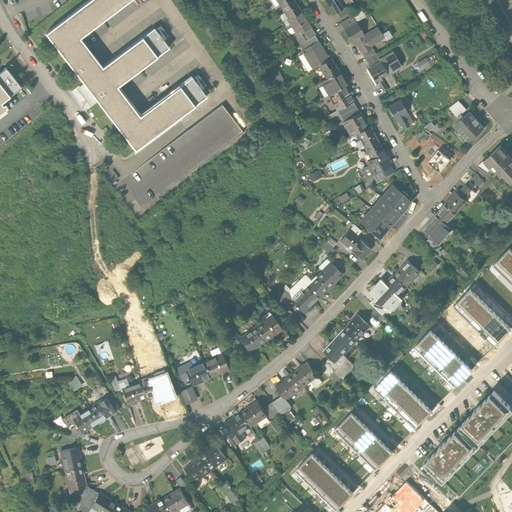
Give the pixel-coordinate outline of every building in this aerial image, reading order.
[(90,0),(45,35),(135,152),(206,97),(191,78),(140,117),(118,88),(169,49),(154,29),(102,68),(80,39),(131,0),(90,0)] [(302,12),(293,0),(291,0),(281,7),(290,21),(288,22),(296,35),(299,33),(301,36),(312,29),(301,13),(302,12)] [(342,0),(324,0),(330,9),(332,7),(337,14),(344,10),(339,2),(342,0)] [(217,9),(224,21),(233,15),(226,3),(217,9)] [(342,23),(349,19),(347,16),(350,14),(347,8),(344,10),(337,14),(342,23)] [(341,24),(345,31),(358,24),(353,17),(349,19),(342,23),(341,24)] [(358,24),(345,31),(354,47),(357,46),(363,56),(386,42),(378,28),(364,35),(358,24)] [(317,35),(312,29),(301,36),(305,42),(315,37),(317,35)] [(298,46),(305,42),(301,36),(299,33),(296,35),(292,37),(298,46)] [(318,42),(315,37),(305,42),(298,46),(296,48),(300,53),(301,53),(318,42)] [(330,61),(318,42),(301,53),(303,56),(300,57),(310,73),(319,68),(330,61)] [(380,62),(388,75),(390,74),(401,67),(393,53),(379,61),(380,62)] [(431,57),(420,62),(423,69),(434,64),(431,57)] [(332,60),(330,61),(319,68),(326,80),(339,72),(332,60)] [(380,62),(368,70),(377,85),(379,83),(384,91),(390,87),(385,77),(388,75),(380,62)] [(6,69),(0,73),(0,114),(7,109),(3,103),(21,88),(6,69)] [(281,76),(278,70),(268,75),(271,81),(273,80),(281,76)] [(339,72),(326,80),(320,83),(328,96),(344,87),(347,86),(343,80),(339,72)] [(385,77),(390,87),(396,84),(390,74),(388,75),(385,77)] [(286,84),(281,76),(273,80),(278,89),(286,84)] [(352,101),(344,87),(328,96),(336,109),(352,101)] [(356,108),(352,101),(336,109),(340,117),(356,108)] [(400,101),(388,108),(395,121),(397,120),(402,130),(413,125),(400,101)] [(458,121),(468,113),(459,104),(450,111),(458,121)] [(128,177),(121,182),(142,210),(243,133),(222,105),(128,177)] [(356,108),(340,117),(342,119),(343,122),(360,114),(356,108)] [(458,121),(453,125),(468,142),(484,129),(469,112),(468,113),(458,121)] [(367,129),(360,114),(343,122),(351,137),(357,134),(367,129)] [(431,123),(426,128),(430,133),(435,128),(431,123)] [(298,124),(289,128),(293,135),(301,130),(298,124)] [(367,129),(357,134),(364,147),(377,141),(370,128),(367,129)] [(423,129),(414,135),(421,145),(427,141),(425,139),(428,136),(423,129)] [(377,140),(377,141),(364,147),(363,147),(371,161),(366,163),(368,167),(362,170),(366,178),(373,174),(389,166),(390,165),(377,140)] [(429,162),(443,174),(457,159),(443,147),(429,162)] [(511,183),(511,160),(500,147),(483,161),(476,167),(486,174),(491,170),(490,169),(492,167),(501,177),(503,175),(511,184),(511,183)] [(393,174),(389,166),(373,174),(377,183),(393,174)] [(321,169),(310,176),(315,182),(325,175),(321,169)] [(364,185),(355,187),(356,193),(366,191),(364,185)] [(446,204),(456,213),(466,201),(464,199),(471,190),(466,185),(458,194),(456,192),(446,204)] [(392,187),(382,199),(403,217),(413,205),(392,187)] [(305,205),(298,199),(295,202),(302,208),(305,205)] [(382,199),(372,211),(392,230),(403,217),(382,199)] [(438,245),(452,229),(446,225),(456,213),(446,204),(422,231),(429,238),(438,245)] [(372,211),(359,224),(380,243),(392,230),(372,211)] [(323,217),(319,213),(314,218),(318,222),(323,217)] [(356,226),(352,230),(359,238),(364,233),(356,226)] [(341,242),(362,262),(373,251),(359,238),(352,230),(341,242)] [(429,238),(425,242),(439,256),(444,251),(438,245),(429,238)] [(338,246),(330,239),(326,243),(334,250),(338,246)] [(477,239),(475,242),(480,247),(483,244),(477,239)] [(281,245),(277,242),(272,247),(275,250),(281,245)] [(325,243),(321,248),(332,257),(336,253),(325,243)] [(511,261),(511,251),(509,248),(492,266),(501,274),(511,261)] [(426,261),(422,264),(430,272),(434,268),(438,264),(433,259),(436,255),(434,252),(426,261)] [(316,277),(327,289),(341,275),(330,264),(326,260),(318,267),(322,272),(316,277)] [(394,275),(406,286),(411,281),(419,272),(407,261),(394,275)] [(511,261),(501,274),(509,282),(511,278),(511,261)] [(460,269),(457,272),(465,280),(468,277),(460,269)] [(419,272),(411,281),(414,284),(423,275),(419,272)] [(381,290),(392,301),(399,293),(406,286),(394,275),(381,290)] [(293,304),(302,313),(327,289),(316,277),(302,291),(295,284),(287,293),(291,302),(293,304)] [(291,302),(287,293),(282,288),(275,294),(281,301),(288,310),(293,304),(291,302)] [(478,297),(469,289),(453,307),(461,315),(478,297)] [(399,293),(392,301),(396,304),(403,297),(399,293)] [(478,297),(461,315),(469,323),(486,305),(478,297)] [(288,310),(281,301),(277,305),(284,314),(288,310)] [(380,305),(376,309),(384,316),(388,312),(380,305)] [(486,305),(469,323),(477,331),(494,313),(486,305)] [(372,313),(381,321),(384,316),(376,309),(372,313)] [(442,328),(451,336),(464,321),(456,313),(442,328)] [(494,313),(477,331),(486,338),(502,321),(494,313)] [(344,329),(355,340),(369,325),(357,314),(344,329)] [(265,341),(281,330),(272,317),(256,329),(265,341)] [(502,321),(486,338),(494,347),(511,329),(502,321)] [(256,329),(240,340),(249,353),(265,341),(256,329)] [(330,358),(335,362),(338,366),(346,373),(354,365),(342,354),(355,340),(344,329),(323,352),(330,358)] [(418,343),(413,348),(422,356),(426,351),(439,338),(430,330),(418,343)] [(220,338),(214,341),(220,351),(225,349),(220,338)] [(426,351),(422,356),(430,364),(434,359),(447,346),(439,338),(426,351)] [(434,359),(430,364),(438,372),(442,367),(455,354),(447,346),(434,359)] [(442,367),(438,372),(446,379),(450,375),(463,362),(455,354),(442,367)] [(203,363),(210,377),(228,369),(221,355),(203,363)] [(340,378),(346,373),(338,366),(335,362),(330,358),(325,362),(333,371),(339,377),(340,378)] [(306,362),(290,374),(302,388),(311,381),(317,376),(306,362)] [(333,371),(325,362),(321,366),(329,375),(329,374),(333,371)] [(450,375),(446,379),(454,387),(459,383),(471,370),(463,362),(450,375)] [(188,377),(192,385),(210,377),(203,363),(192,368),(185,371),(188,377)] [(181,380),(188,377),(185,371),(192,368),(190,364),(177,370),(181,380)] [(333,371),(329,374),(335,380),(339,377),(333,371)] [(378,384),(374,389),(382,397),(386,392),(399,379),(391,371),(378,384)] [(175,397),(166,373),(140,382),(146,398),(152,396),(155,402),(160,400),(161,403),(175,397)] [(282,396),(286,401),(286,400),(302,388),(290,374),(275,386),(282,396)] [(71,379),(77,388),(81,385),(76,376),(71,379)] [(321,382),(317,376),(311,381),(315,387),(321,382)] [(115,377),(109,379),(115,392),(120,390),(115,377)] [(66,382),(72,391),(77,388),(71,379),(66,382)] [(386,392),(382,397),(390,405),(395,400),(407,387),(399,379),(386,392)] [(140,382),(121,389),(127,405),(146,398),(140,382)] [(395,400),(390,405),(398,413),(403,408),(415,395),(407,387),(395,400)] [(195,399),(190,388),(180,393),(185,403),(195,399)] [(462,424),(459,427),(478,446),(511,410),(511,408),(494,391),(490,395),(462,424)] [(403,408),(398,413),(407,420),(411,416),(424,403),(415,395),(403,408)] [(282,396),(271,403),(279,412),(281,415),(289,409),(291,407),(286,400),(286,401),(282,396)] [(90,409),(98,422),(114,412),(106,399),(90,409)] [(257,400),(240,412),(250,426),(257,421),(261,428),(270,421),(269,419),(262,409),(257,400)] [(279,412),(271,403),(262,409),(269,419),(279,412)] [(411,416),(407,420),(415,428),(419,424),(432,411),(424,403),(411,416)] [(79,430),(82,434),(82,433),(98,422),(90,409),(79,416),(76,411),(64,419),(71,431),(76,432),(79,430)] [(281,415),(288,424),(296,418),(289,409),(281,415)] [(240,412),(223,423),(237,444),(244,439),(240,433),(250,427),(250,426),(240,412)] [(339,425),(334,430),(343,438),(347,434),(360,420),(351,412),(339,425)] [(62,416),(55,420),(59,430),(67,426),(62,416)] [(275,419),(270,422),(277,431),(282,428),(275,419)] [(347,434),(343,438),(351,446),(355,441),(368,428),(360,420),(347,434)] [(427,460),(423,464),(442,483),(478,446),(459,427),(455,431),(427,460)] [(355,441),(351,446),(359,454),(363,449),(376,436),(368,428),(355,441)] [(71,431),(72,432),(70,437),(74,438),(82,441),(84,435),(82,434),(79,430),(76,432),(71,431)] [(70,437),(62,434),(60,440),(73,444),(74,438),(70,437)] [(234,444),(228,435),(223,438),(230,447),(234,444)] [(363,449),(359,454),(367,461),(371,457),(384,444),(376,436),(363,449)] [(259,440),(266,450),(271,447),(264,437),(259,440)] [(261,453),(266,450),(259,440),(254,443),(261,453)] [(371,457),(367,461),(376,470),(380,465),(392,452),(384,444),(371,457)] [(216,445),(201,457),(210,470),(226,457),(216,445)] [(77,448),(61,452),(65,471),(80,467),(79,460),(80,460),(77,448)] [(299,466),(295,471),(303,479),(307,475),(320,461),(312,453),(299,466)] [(201,457),(185,470),(195,482),(210,470),(201,457)] [(307,475),(303,479),(311,487),(316,482),(328,469),(320,461),(307,475)] [(80,467),(65,471),(69,490),(68,490),(70,498),(71,498),(77,494),(76,489),(86,487),(83,474),(82,474),(80,467)] [(316,482),(311,487),(319,495),(324,490),(336,477),(328,469),(316,482)] [(180,476),(175,480),(183,489),(187,486),(180,476)] [(324,490),(319,495),(328,502),(332,498),(345,485),(336,477),(324,490)] [(226,481),(221,485),(227,493),(235,504),(240,500),(226,481)] [(414,511),(426,501),(405,481),(375,511),(414,511)] [(221,485),(216,488),(223,497),(227,493),(221,485)] [(332,498),(328,502),(336,511),(340,506),(353,493),(345,485),(332,498)] [(79,500),(93,491),(86,487),(76,489),(77,494),(79,499),(79,500)] [(163,499),(170,511),(172,511),(188,503),(180,489),(163,499)] [(90,509),(98,494),(93,491),(79,500),(78,501),(80,504),(77,508),(83,511),(88,511),(90,509)] [(111,511),(116,504),(99,493),(98,494),(90,509),(88,511),(111,511)] [(170,511),(163,499),(146,509),(147,511),(170,511)]
